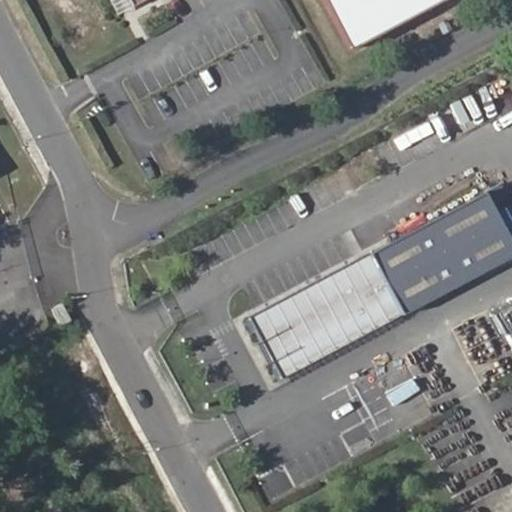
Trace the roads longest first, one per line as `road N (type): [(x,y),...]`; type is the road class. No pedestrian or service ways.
road 1 (unknown): [(511,157),(490,149),(463,155),(209,283)]
road 2 (unknown): [(264,401),(511,269)]
road 3 (unknown): [(420,319),(511,478)]
road 4 (unknown): [(209,283),(264,401)]
road 5 (unknown): [(99,230),(0,312)]
